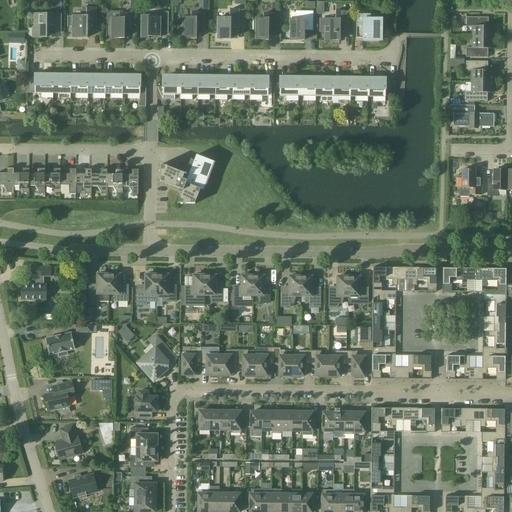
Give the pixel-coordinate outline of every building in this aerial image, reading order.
[(61,9),(60,0),(48,0),(49,10),(61,9)] [(207,9),(207,0),(199,0),(199,9),(207,9)] [(87,16),(81,16),(73,16),(69,16),(69,26),(73,26),(73,38),(87,38),(88,31),(95,31),(96,8),(87,8),(87,16)] [(239,29),(239,10),(230,9),(230,13),(226,13),(225,18),(218,18),(218,39),(230,40),(231,28),(239,29)] [(348,34),(349,11),(336,11),(336,16),(332,16),(332,19),(324,19),(324,23),(322,23),(322,32),(325,33),(325,41),(330,41),(330,43),(339,43),(339,41),(339,34),(348,34)] [(168,33),(169,12),(158,12),(158,17),(150,17),(150,15),(141,15),(140,39),(150,39),(150,37),(161,37),(161,33),(168,33)] [(313,26),(313,12),(296,12),(296,19),(290,19),(290,40),(304,40),(304,26),(313,26)] [(131,29),(131,14),(120,13),(120,18),(108,18),(108,36),(112,36),(111,38),(124,38),(125,29),(131,29)] [(205,29),(205,13),(192,13),(192,18),(183,18),(183,25),(179,25),(179,35),(183,35),(183,39),(197,39),(197,29),(205,29)] [(60,33),(61,15),(35,14),(34,37),(47,38),(47,35),(54,35),(54,33),(60,33)] [(277,14),(264,14),(264,19),(256,18),(256,21),(254,21),(253,31),(256,31),(256,40),(268,40),(269,30),(277,30),(277,27),(277,14)] [(370,19),(371,14),(357,14),(356,38),(363,38),(363,41),(380,41),(381,19),(370,19)] [(472,27),(472,38),(494,38),(494,27),(488,27),(489,18),(467,17),(466,27),(472,27)] [(25,35),(9,34),(9,44),(25,44),(25,35)] [(494,38),(472,38),(472,48),(466,48),(466,58),(488,58),(488,49),(494,49),(494,38)] [(472,71),(472,82),(494,82),(494,71),(488,71),(488,62),(466,62),(466,71),(472,71)] [(41,98),(53,98),(53,76),(42,76),(42,73),(35,73),(35,76),(35,93),(41,93),(41,98)] [(53,73),(53,76),(53,98),(53,94),(58,94),(58,98),(70,98),(70,76),(59,76),(59,73),(53,73)] [(70,74),(70,76),(70,98),(70,94),(76,94),(76,98),(87,99),(88,76),(76,76),(76,74),(70,74)] [(88,74),(88,76),(87,99),(88,99),(88,94),(93,94),(93,99),(105,99),(105,77),(94,76),(94,74),(88,74)] [(105,74),(105,77),(105,99),(105,94),(111,94),(111,99),(122,99),(123,77),(111,77),(111,74),(105,74)] [(123,77),(122,99),(123,99),(123,94),(128,94),(128,99),(140,99),(140,108),(146,108),(146,88),(140,88),(140,77),(129,77),(129,74),(123,74),(123,77)] [(175,95),(180,95),(181,95),(181,77),(181,75),(175,75),(175,77),(163,77),(163,87),(157,87),(157,99),(163,99),(175,100),(175,95)] [(192,78),(181,77),(181,95),(180,95),(180,100),(192,100),(192,95),(198,95),(198,78),(198,75),(192,75),(192,78)] [(210,95),(215,95),(216,78),(216,75),(210,75),(210,78),(198,78),(198,95),(198,100),(210,100),(210,95)] [(233,96),(233,78),(233,75),(227,75),(227,78),(216,78),(215,95),(215,100),(227,100),(227,95),(233,96)] [(245,96),(250,96),(251,78),(251,76),(244,76),(244,78),(233,78),(233,96),(233,100),(244,100),(245,96)] [(262,78),(251,78),(250,96),(250,100),(262,101),(262,96),(268,96),(268,78),(268,76),(262,76),(262,78)] [(286,101),(298,101),(298,79),(287,79),(287,76),(281,76),(281,79),(280,79),(280,85),(280,96),(286,96),(286,101)] [(298,76),(298,79),(298,101),(298,96),(304,96),(304,101),(315,101),(315,79),(304,79),(304,76),(298,76)] [(321,101),(333,101),(333,79),(322,79),(322,76),(315,76),(315,79),(315,101),(316,96),(321,97),(321,101)] [(333,76),(333,79),(333,101),(333,97),(338,97),(338,101),(350,102),(350,79),(339,79),(339,76),(333,76)] [(356,102),(367,102),(368,79),(356,79),(356,77),(350,77),(350,79),(350,102),(350,97),(356,97),(356,102)] [(368,77),(368,79),(367,102),(368,102),(368,97),(373,97),(373,102),(385,102),(385,95),(390,95),(390,83),(385,83),(385,80),(374,80),(374,77),(368,77)] [(494,82),(472,82),(472,92),(466,92),(465,102),(487,102),(487,93),(493,93),(494,82)] [(494,127),(494,114),(475,114),(475,106),(449,105),(449,114),(454,114),(453,122),(456,122),(456,127),(494,127)] [(213,170),(216,162),(197,155),(189,175),(161,165),(162,166),(160,172),(161,172),(161,182),(183,190),(178,204),(195,204),(200,190),(203,191),(206,183),(208,184),(210,177),(209,176),(211,169),(213,170)] [(0,193),(13,193),(13,173),(14,173),(14,169),(7,169),(7,173),(0,173),(0,193)] [(23,173),(14,173),(13,173),(13,193),(29,193),(29,174),(29,169),(23,169),(23,173)] [(29,193),(45,194),(45,174),(45,169),(38,169),(38,174),(29,174),(29,193)] [(45,194),(60,194),(60,174),(61,174),(61,169),(54,169),(54,174),(45,174),(45,194)] [(69,174),(61,174),(60,174),(60,194),(76,194),(76,174),(76,169),(69,169),(69,174)] [(76,194),(91,194),(91,174),(92,174),(92,170),(85,170),(85,174),(76,174),(76,194)] [(91,194),(107,194),(107,174),(107,170),(101,170),(101,174),(92,174),(91,174),(91,194)] [(116,174),(107,174),(107,194),(122,194),(123,175),(123,170),(116,170),(116,174)] [(132,175),(123,175),(122,194),(138,195),(139,170),(132,170),(132,175)] [(482,195),(482,177),(475,177),(475,170),(462,170),(462,188),(459,188),(459,198),(468,198),(468,195),(482,195)] [(498,191),(507,191),(507,170),(494,170),(493,181),(487,181),(487,196),(498,197),(498,191)] [(373,267),(373,291),(396,291),(382,291),(382,280),(392,280),(392,286),(398,286),(398,280),(405,280),(405,268),(373,267)] [(21,300),(31,300),(46,300),(47,296),(49,295),(50,293),(49,291),(47,290),(47,288),(47,285),(44,285),(44,277),(51,277),(52,268),(31,268),(31,277),(35,277),(35,285),(21,285),(21,300)] [(437,268),(405,268),(405,280),(412,280),(412,286),(417,286),(417,280),(427,280),(427,292),(436,292),(437,269),(437,268)] [(467,281),(474,281),(475,268),(442,268),(442,269),(443,269),(442,292),(452,292),(452,280),(462,281),(462,286),(467,286),(467,281)] [(506,269),(475,268),(474,281),(482,281),(482,287),(487,287),(487,281),(497,281),(497,292),(506,292),(506,290),(506,269)] [(98,301),(101,301),(109,301),(109,294),(109,274),(100,273),(100,275),(98,275),(97,288),(89,288),(89,305),(98,305),(98,301)] [(118,274),(109,274),(109,294),(114,294),(116,301),(128,301),(128,288),(120,288),(120,275),(118,275),(118,274)] [(157,302),(157,295),(157,274),(148,274),(148,275),(146,275),(145,288),(137,288),(137,305),(146,305),(146,301),(157,302)] [(166,274),(157,274),(157,295),(162,295),(164,302),(176,302),(176,289),(168,288),(168,275),(166,275),(166,274)] [(194,276),(194,277),(193,289),(185,289),(185,306),(204,306),(205,295),(205,275),(196,274),(196,276),(194,276)] [(214,275),(205,275),(205,295),(210,295),(212,302),(222,302),(222,289),(216,289),(216,276),(214,276),(214,275)] [(242,276),(241,285),(241,289),(233,289),(233,306),(242,306),(252,307),(253,296),(253,275),(244,275),(244,276),(242,276)] [(262,275),(253,275),(253,296),(258,296),(260,303),(270,303),(270,290),(264,289),(264,276),(262,276),(262,275)] [(295,296),(301,296),(301,276),(292,275),(292,277),(290,277),(289,290),(281,290),(281,307),(290,307),(290,303),(293,303),(295,296)] [(310,276),(301,276),(301,296),(306,296),(308,303),(311,303),(311,307),(320,307),(320,290),(312,290),(312,277),(310,277),(310,276)] [(343,297),(349,297),(349,276),(340,276),(340,277),(338,277),(337,290),(329,290),(329,307),(338,307),(338,303),(341,303),(343,297)] [(358,276),(349,276),(349,297),(354,297),(356,304),(368,304),(368,291),(360,290),(360,277),(358,277),(358,276)] [(373,291),(372,323),(385,323),(385,316),(390,316),(390,311),(384,311),(384,300),(396,300),(396,291),(373,291)] [(494,317),(494,324),(506,325),(506,312),(506,292),(497,292),(483,292),(483,301),(494,301),(494,312),(489,312),(489,317),(494,317)] [(385,330),(385,323),(372,323),(372,355),(395,356),(395,347),(384,347),(384,336),(390,336),(390,330),(385,330)] [(77,332),(92,332),(92,324),(77,324),(77,332)] [(506,357),(506,325),(494,324),(493,331),(488,331),(488,337),(494,337),(494,348),(482,348),(482,357),(506,357)] [(125,325),(117,332),(127,342),(134,335),(125,325)] [(219,332),(219,325),(203,325),(203,339),(215,339),(215,332),(219,332)] [(50,355),(75,349),(71,333),(46,339),(50,355)] [(175,369),(175,359),(156,337),(149,342),(155,349),(138,364),(154,381),(167,369),(167,368),(175,369)] [(195,363),(201,363),(201,348),(182,348),(182,375),(184,375),(184,377),(193,377),(193,375),(195,375),(195,363)] [(201,348),(201,363),(207,363),(207,366),(207,375),(209,375),(209,377),(219,377),(219,355),(219,348),(201,348)] [(274,364),(274,349),(256,348),(255,356),(255,377),(265,378),(265,376),(268,376),(268,363),(274,364)] [(274,349),(274,364),(279,364),(279,376),(281,376),(281,378),(292,378),(292,356),(286,356),(285,351),(280,351),(280,349),(274,349)] [(231,363),(237,363),(237,350),(226,350),(225,355),(219,355),(219,377),(229,377),(229,376),(231,376),(231,363)] [(245,377),(255,377),(255,356),(249,356),(248,350),(237,350),(237,363),(243,363),(243,376),(245,376),(245,377)] [(304,364),(310,364),(310,351),(299,351),(298,356),(292,356),(292,378),(302,378),(302,376),(304,376),(304,364)] [(318,378),(328,378),(328,357),(322,356),(321,351),(310,351),(310,364),(316,364),(316,376),(318,377),(318,378)] [(340,364),(346,364),(346,351),(335,351),(334,357),(328,357),(328,378),(338,378),(338,377),(340,377),(340,364)] [(346,351),(346,364),(352,364),(352,377),(354,377),(354,379),(362,379),(363,377),(365,377),(365,357),(358,357),(357,351),(346,351)] [(394,379),(402,379),(402,367),(395,367),(395,356),(372,355),(372,379),(381,379),(381,367),(390,367),(390,373),(394,373),(394,379)] [(408,367),(402,367),(402,379),(409,379),(409,373),(413,373),(413,368),(422,368),(422,379),(432,380),(432,378),(431,378),(431,356),(408,355),(408,367)] [(468,380),(476,380),(476,368),(469,368),(469,356),(446,356),(446,379),(445,379),(445,380),(455,380),(455,368),(464,368),(464,374),(468,374),(468,380)] [(482,368),(476,368),(476,380),(483,380),(483,374),(487,374),(487,368),(496,369),(496,380),(505,380),(506,357),(482,357),(482,368)] [(112,379),(91,379),(91,389),(103,389),(103,399),(112,399),(112,379)] [(68,397),(75,396),(72,382),(53,386),(54,393),(44,395),(48,411),(58,409),(59,413),(70,412),(69,406),(70,406),(68,397)] [(157,412),(157,397),(147,397),(148,392),(138,392),(138,397),(136,397),(136,411),(138,411),(138,418),(152,418),(152,411),(157,412)] [(371,408),(371,431),(395,432),(395,431),(380,431),(380,420),(391,420),(391,426),(396,426),(396,420),(403,421),(403,408),(371,408)] [(435,409),(403,408),(403,421),(410,421),(410,426),(416,426),(416,421),(426,421),(426,432),(435,433),(435,410),(435,409)] [(466,421),(473,421),(473,409),(441,409),(441,410),(441,433),(450,433),(450,421),(461,421),(461,427),(466,427),(466,421)] [(505,409),(473,409),(473,421),(480,421),(480,427),(485,427),(486,421),(496,421),(496,432),(481,432),(481,433),(505,433),(505,409)] [(210,430),(210,411),(199,411),(199,414),(197,414),(197,428),(199,428),(199,429),(210,430)] [(220,412),(210,411),(210,430),(220,430),(220,412)] [(230,412),(220,412),(220,430),(230,430),(230,412)] [(241,412),(230,412),(230,430),(230,433),(241,434),(241,412)] [(262,430),(262,412),(251,412),(251,430),(262,430)] [(272,412),(262,412),(262,430),(272,430),(272,412)] [(282,412),(272,412),(272,430),(272,434),(282,434),(282,430),(282,412)] [(292,412),(282,412),(282,430),(292,430),(292,412)] [(303,412),(292,412),(292,430),(302,431),(303,412)] [(313,413),(303,412),(302,431),(302,436),(313,436),(313,431),(313,413)] [(334,431),(334,413),(323,413),(323,434),(334,435),(334,431)] [(344,413),(334,413),(334,431),(344,431),(344,413)] [(354,413),(344,413),(344,431),(344,435),(354,435),(354,413)] [(365,413),(354,413),(354,435),(355,435),(355,441),(359,441),(359,435),(365,435),(365,413)] [(54,448),(57,457),(59,456),(60,460),(83,453),(78,437),(76,438),(73,426),(60,430),(64,441),(55,444),(56,447),(54,448)] [(137,439),(136,448),(160,448),(160,440),(157,440),(157,434),(146,434),(146,428),(131,428),(131,439),(137,439)] [(395,432),(371,431),(371,464),(383,464),(383,457),(388,457),(394,457),(394,451),(388,451),(383,451),(383,440),(395,441),(395,432)] [(492,458),(492,465),(504,465),(505,433),(481,433),(481,442),(493,442),(493,453),(487,452),(487,458),(492,458)] [(160,456),(160,448),(136,448),(136,456),(130,456),(130,467),(145,468),(145,462),(157,462),(157,456),(160,456)] [(210,462),(201,462),(201,471),(209,471),(209,467),(210,462)] [(257,473),(258,463),(245,462),(245,473),(257,473)] [(302,464),(302,468),(302,472),(310,473),(310,470),(317,470),(317,464),(302,464)] [(371,464),(370,496),(394,496),(394,487),(382,487),(382,476),(388,476),(388,471),(383,471),(383,464),(371,464)] [(504,497),(504,465),(492,465),(492,472),(487,472),(487,477),(493,477),(493,488),(481,488),(481,497),(504,497)] [(87,498),(86,495),(98,492),(94,474),(69,481),(73,499),(79,497),(80,500),(87,498)] [(156,498),(156,494),(158,492),(158,487),(156,485),(156,484),(143,484),(143,477),(130,477),(130,489),(135,489),(135,498),(156,498)] [(198,509),(198,511),(208,511),(209,494),(209,487),(209,485),(209,484),(199,484),(199,496),(196,496),(196,509),(198,509)] [(209,494),(208,511),(219,511),(219,494),(219,487),(209,487),(209,494)] [(260,511),(261,494),(261,490),(250,489),(250,494),(250,511),(260,511)] [(261,494),(260,511),(270,511),(271,495),(271,490),(261,490),(261,494)] [(271,495),(270,511),(281,511),(281,495),(281,490),(271,490),(271,495)] [(332,511),(333,495),(333,491),(333,490),(323,490),(323,495),(322,511),(332,511)] [(292,495),(291,511),(301,511),(302,495),(302,491),(292,491),(292,495)] [(333,495),(332,511),(343,511),(343,495),(343,491),(333,491),(333,495)] [(343,495),(343,511),(353,511),(354,496),(354,492),(354,491),(343,491),(343,495)] [(354,492),(354,496),(353,511),(363,511),(364,492),(354,492)] [(219,511),(229,511),(230,494),(219,494),(219,511)] [(239,511),(240,494),(230,494),(229,511),(239,511)] [(291,511),(292,495),(281,495),(281,511),(291,511)] [(302,495),(301,511),(312,511),(312,495),(302,495)] [(400,511),(400,507),(394,507),(394,496),(370,496),(370,511),(379,511),(379,508),(389,508),(388,511),(400,511)] [(407,507),(400,507),(400,511),(411,511),(411,508),(421,508),(420,511),(429,511),(430,496),(407,496),(407,507)] [(474,511),(474,508),(468,508),(468,496),(445,496),(444,511),(453,511),(454,509),(463,509),(462,511),(474,511)] [(503,511),(504,497),(481,497),(481,508),(474,508),(474,511),(485,511),(486,509),(495,509),(494,511),(503,511)] [(156,503),(156,498),(135,498),(135,507),(130,507),(130,511),(142,511),(143,511),(156,511),(158,509),(158,504),(156,503)]
